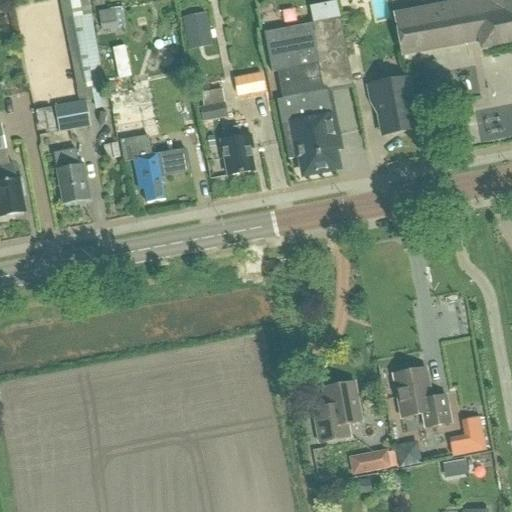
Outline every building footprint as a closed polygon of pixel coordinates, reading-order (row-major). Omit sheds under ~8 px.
[(85,0),(57,0),(66,49),(70,49),(78,99),(101,96),(85,0)] [(357,9),(356,0),(341,0),(343,10),(357,9)] [(511,0),(456,0),(457,4),(395,17),(402,57),(480,42),(481,49),(511,43),(511,0)] [(110,25),(105,10),(95,13),(101,28),(110,25)] [(206,16),(183,20),(189,51),(212,47),(206,16)] [(272,74),(277,73),(283,101),(277,102),(289,160),(302,158),(306,174),(337,168),(334,153),(340,152),(328,92),(323,93),(318,65),(310,25),(264,34),(272,74)] [(109,48),(116,77),(130,74),(124,45),(109,48)] [(418,130),(408,80),(368,88),(371,103),(376,102),(382,137),(418,130)] [(59,135),(91,128),(86,102),(54,108),(59,135)] [(241,139),(239,128),(224,131),(226,141),(222,142),(229,178),(254,173),(250,151),(253,150),(251,137),(241,139)] [(152,157),(148,137),(121,143),(125,164),(134,162),(139,189),(145,188),(148,204),(165,201),(160,178),(166,177),(162,155),(152,157)] [(113,144),(101,146),(104,159),(116,157),(113,144)] [(79,168),(75,151),(54,155),(64,206),(89,202),(85,182),(87,179),(85,166),(79,168)] [(17,180),(14,164),(0,166),(0,216),(25,212),(19,180),(17,180)] [(431,401),(425,371),(394,377),(402,420),(422,416),(425,430),(451,425),(446,398),(431,401)] [(323,390),(326,408),(312,411),(314,421),(319,445),(350,439),(348,426),(362,423),(354,384),(323,390)] [(469,454),(466,438),(450,441),(454,457),(469,454)] [(395,466),(418,465),(417,444),(394,445),(395,466)] [(389,451),(350,458),(353,477),(393,470),(389,451)]
